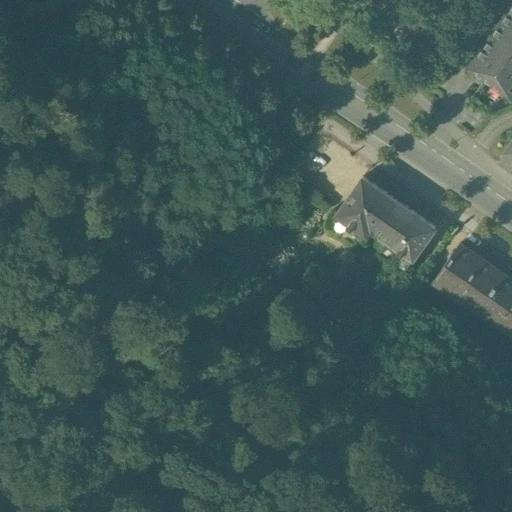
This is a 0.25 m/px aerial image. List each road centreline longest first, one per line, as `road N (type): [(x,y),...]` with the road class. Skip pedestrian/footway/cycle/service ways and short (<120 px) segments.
road 1 (primary): [(511,213),(215,13)]
road 2 (track): [(315,137),(261,174),(297,103)]
